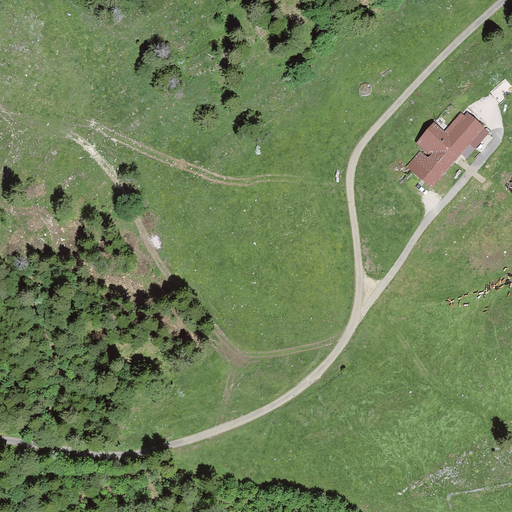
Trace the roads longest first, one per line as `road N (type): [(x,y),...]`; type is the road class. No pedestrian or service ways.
road 1 (track): [(0,438),(127,455),(208,434),(294,393),(340,347),(357,308),(350,188),(356,154),(503,0)]
road 2 (track): [(482,100),(497,140),(349,330)]
road 3 (track): [(511,427),(474,411),(416,366),(376,294)]
